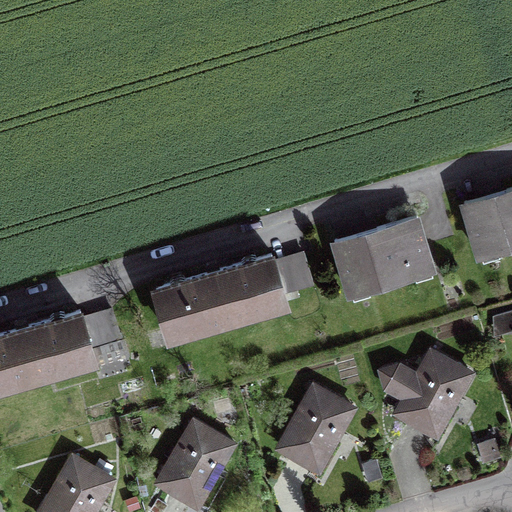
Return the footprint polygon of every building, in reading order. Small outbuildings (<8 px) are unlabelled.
[(511,184),(463,199),(480,255),(511,245),(511,184)] [(420,214),(334,239),(350,292),(436,267),(420,214)] [(171,335),(291,300),(277,250),(156,286),(171,335)] [(0,384),(100,356),(85,306),(0,330),(0,384)] [(457,391),(469,368),(431,347),(417,372),(401,363),(390,383),(406,392),(398,407),(434,427),(454,390),(457,391)] [(339,428),(353,404),(314,382),(279,443),(314,462),(335,426),(339,428)] [(216,472),(235,439),(195,416),(159,478),(207,505),(224,476),(216,472)] [(100,502),(114,476),(74,453),(40,511),(86,511),(94,499),(100,502)]
